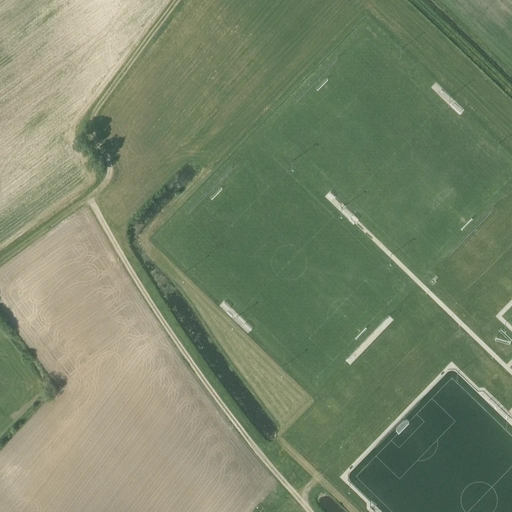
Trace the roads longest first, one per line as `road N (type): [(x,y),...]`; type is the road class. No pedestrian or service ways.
road 1 (track): [(309,511),(152,308),(87,194)]
road 2 (track): [(178,0),(86,120),(106,155),(99,184),(0,261)]
road 3 (track): [(298,498),(449,341)]
